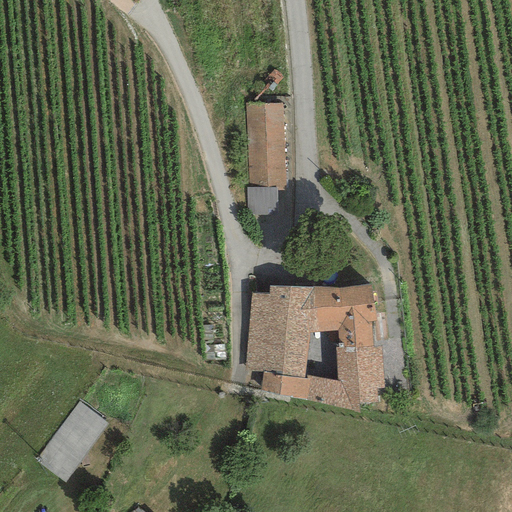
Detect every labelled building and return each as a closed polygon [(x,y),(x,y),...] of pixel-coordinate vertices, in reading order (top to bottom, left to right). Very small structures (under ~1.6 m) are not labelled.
[(284,191),(281,103),(245,105),(248,188),(277,187),(277,191),(284,191)] [(277,191),(277,187),(248,188),(245,188),(246,217),(278,215),(277,191)] [(338,288),(312,287),(316,332),(337,331),(338,348),(372,347),(370,321),(374,321),(369,284),(338,288)] [(251,293),(244,369),(262,372),(304,379),(304,375),(308,333),(316,332),(312,287),(268,286),(267,294),(251,293)] [(380,346),(372,347),(338,348),(335,348),(337,380),(304,375),(304,379),(309,380),(306,400),(358,413),(358,404),(377,403),(375,388),(384,388),(380,346)] [(306,400),(309,380),(304,379),(262,372),(259,391),(306,400)] [(77,454),(105,415),(79,396),(50,435),(77,454)]
